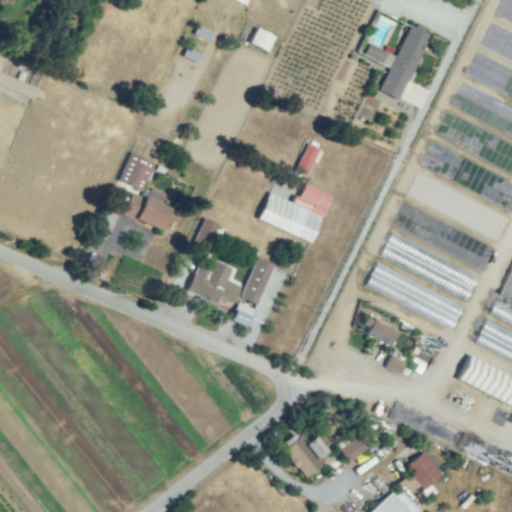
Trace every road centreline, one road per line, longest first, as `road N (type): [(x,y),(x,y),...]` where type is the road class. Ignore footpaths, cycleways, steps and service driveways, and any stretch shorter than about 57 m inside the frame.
road 1 (residential): [(287,381),(0,250)]
road 2 (residential): [(147,511),(282,408),(287,381)]
